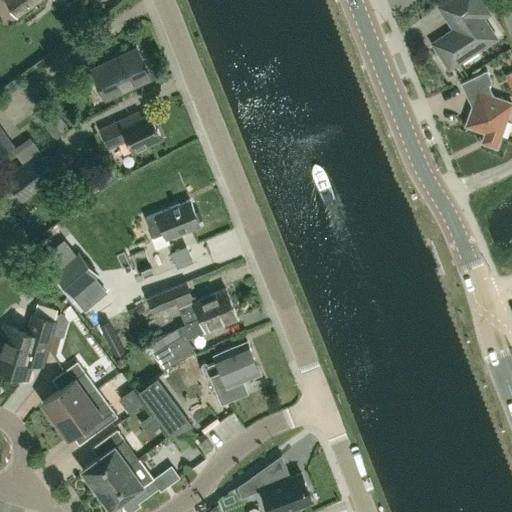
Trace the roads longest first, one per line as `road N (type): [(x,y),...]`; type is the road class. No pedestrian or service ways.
road 1 (unclassified): [(324,405),(163,0)]
road 2 (secondary): [(437,195),(355,0)]
road 3 (residential): [(324,405),(254,435),(172,511)]
